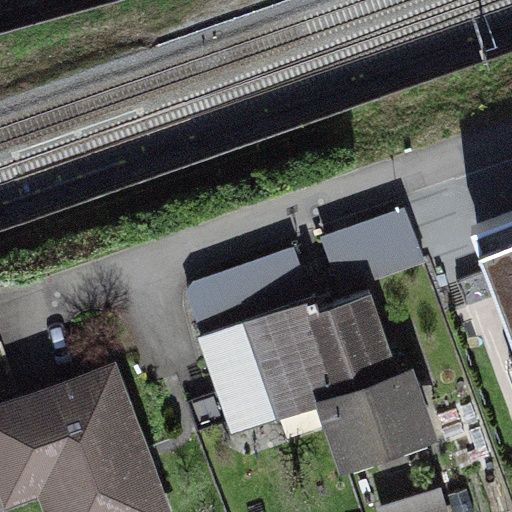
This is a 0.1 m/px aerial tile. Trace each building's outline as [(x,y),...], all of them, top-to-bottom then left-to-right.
[(320,217),(337,273),(422,248),(406,192),(320,217)] [(511,207),(467,224),(511,350),(511,207)] [(391,305),(299,338),(347,472),(439,439),(391,305)] [(174,511),(126,367),(0,409),(0,429),(23,498),(59,486),(67,511),(174,511)] [(384,511),(451,511),(454,511),(441,469),(377,488),(384,511)]
